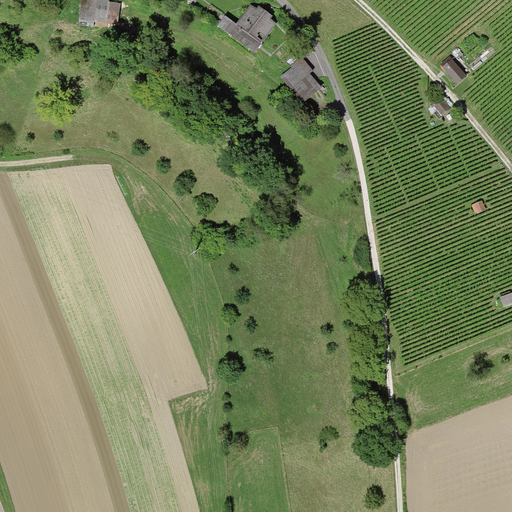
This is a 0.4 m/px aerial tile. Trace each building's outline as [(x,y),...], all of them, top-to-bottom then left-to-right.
[(120,25),(122,3),(93,0),(90,0),(88,22),(120,25)] [(238,25),(226,17),(219,27),(254,52),(274,24),(269,21),(272,17),(259,8),(257,10),(251,6),(238,25)] [(314,71),(300,55),(291,63),(294,68),(283,78),(305,103),(322,88),(310,74),(314,71)] [(450,59),(442,66),(456,82),(465,75),(450,59)] [(442,99),(430,107),(434,112),(439,109),(443,115),(450,110),(442,99)] [(484,200),(473,204),(477,213),(487,209),(484,200)] [(511,292),(498,299),(503,309),(511,304),(511,292)]
